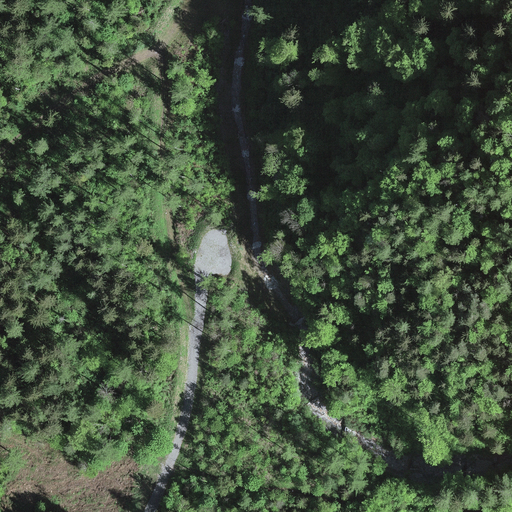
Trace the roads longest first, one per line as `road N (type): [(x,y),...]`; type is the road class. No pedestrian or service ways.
road 1 (track): [(146,511),(183,420),(191,348),(164,170),(168,29)]
road 2 (track): [(0,152),(67,98),(129,63),(189,0)]
